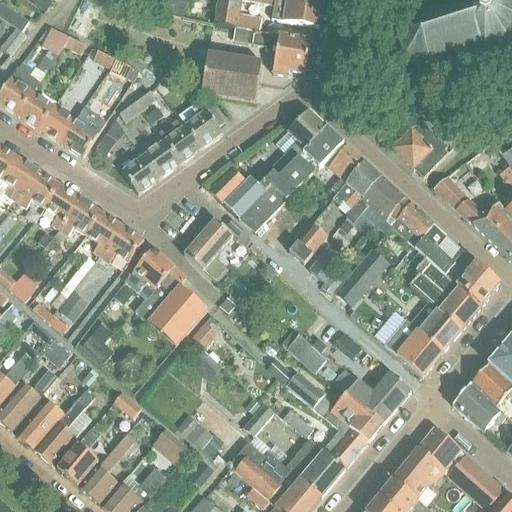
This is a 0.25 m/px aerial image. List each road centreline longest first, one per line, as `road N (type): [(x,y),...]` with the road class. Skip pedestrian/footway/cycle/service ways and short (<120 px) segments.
road 1 (residential): [(312,91),(142,217),(0,126)]
road 2 (residential): [(511,279),(385,168),(312,91)]
road 3 (tertiary): [(431,408),(345,511)]
road 4 (tertiary): [(511,309),(431,408)]
